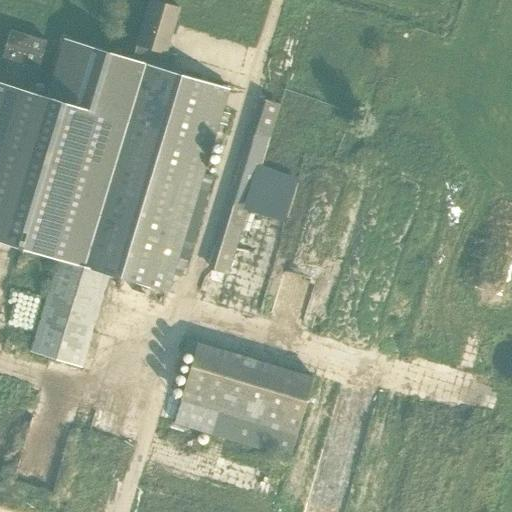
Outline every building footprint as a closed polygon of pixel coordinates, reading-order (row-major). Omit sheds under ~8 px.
[(180,7),(156,0),(150,0),(137,43),(138,43),(133,59),(112,128),(47,108),(50,98),(0,83),(0,242),(59,260),(31,351),(78,365),(106,272),(168,291),(229,88),(171,70),(176,54),(167,51),(180,7)] [(228,273),(269,136),(253,132),(212,268),(228,273)] [(371,175),(333,327),(368,336),(407,184),(371,175)] [(314,376),(198,341),(180,399),(173,425),(288,459),(296,434),(314,376)] [(91,422),(115,430),(124,404),(100,396),(91,422)] [(29,422),(21,460),(54,467),(62,430),(29,422)] [(339,511),(353,439),(326,434),(311,511),(339,511)] [(215,454),(208,476),(268,495),(274,472),(215,454)] [(81,488),(75,507),(91,511),(98,493),(81,488)]
